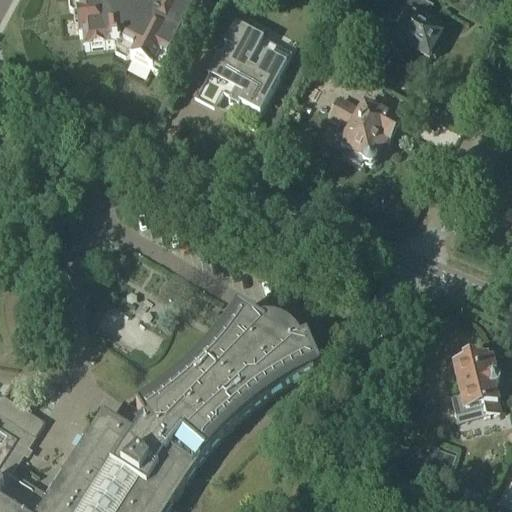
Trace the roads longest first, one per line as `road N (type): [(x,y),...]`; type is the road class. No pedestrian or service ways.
road 1 (tertiary): [(418,262),(0,81)]
road 2 (residential): [(351,511),(405,336),(418,262)]
road 3 (residential): [(418,262),(511,68)]
